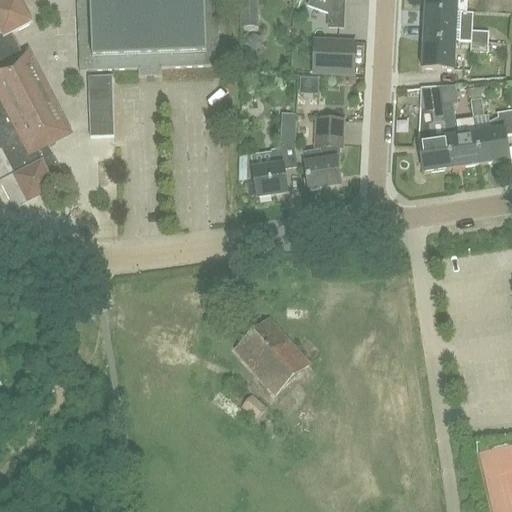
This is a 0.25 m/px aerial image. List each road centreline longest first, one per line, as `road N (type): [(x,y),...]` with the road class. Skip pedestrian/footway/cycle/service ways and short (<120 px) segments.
road 1 (residential): [(93,260),(379,224)]
road 2 (residential): [(379,224),(384,0)]
road 3 (residential): [(379,224),(511,204)]
